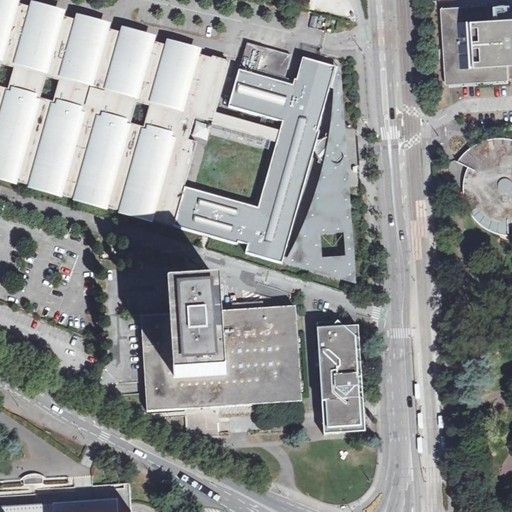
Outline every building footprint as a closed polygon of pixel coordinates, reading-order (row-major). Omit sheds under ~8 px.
[(282,264),(335,68),(303,59),(297,81),(285,78),(292,56),(247,43),(229,107),(283,123),(281,133),(277,144),(259,209),(185,189),(197,144),(188,141),(195,117),(214,122),(216,114),(230,64),(122,34),(121,36),(107,33),(108,30),(0,0),(0,177),(207,236),(238,244),(239,241),(249,244),(246,254),(282,264)] [(511,19),(491,21),(490,6),(448,9),(442,9),(447,84),(450,84),(450,87),(508,83),(508,80),(509,80),(508,66),(511,65),(511,19)] [(345,72),(335,68),(282,264),(360,290),(345,72)] [(281,133),(216,114),(213,125),(277,144),(281,133)] [(463,164),(473,169),(472,171),(471,172),(470,174),(469,176),(468,179),(468,181),(467,183),(467,186),(467,188),(467,190),(467,193),(467,195),(468,197),(468,199),(469,201),(470,203),(471,205),(472,207),(473,209),(474,211),(475,213),(477,216),(478,217),(479,218),(480,220),(482,222),(483,223),(485,225),(487,226),(489,227),(491,229),(494,230),(496,230),(498,231),(499,231),(500,231),(502,231),(505,232),(506,232),(509,232),(509,224),(511,224),(511,223),(511,145),(509,144),(506,144),(503,144),(501,144),(498,144),(495,144),(491,145),(487,146),(483,148),(481,149),(475,152),(472,154),(470,156),(468,159),(465,162),(463,164)] [(169,288),(171,316),(175,380),(226,377),(222,313),(220,284),(169,288)] [(175,380),(171,316),(141,317),(146,387),(148,412),(202,409),(302,402),(296,308),(222,313),(226,377),(175,380)] [(323,419),(324,431),(365,428),(363,400),(359,394),(358,379),(362,379),(359,327),(343,328),(337,323),(319,324),(319,330),(318,330),(323,419)] [(0,496),(0,511),(126,511),(127,511),(125,489),(83,492),(0,496)]
